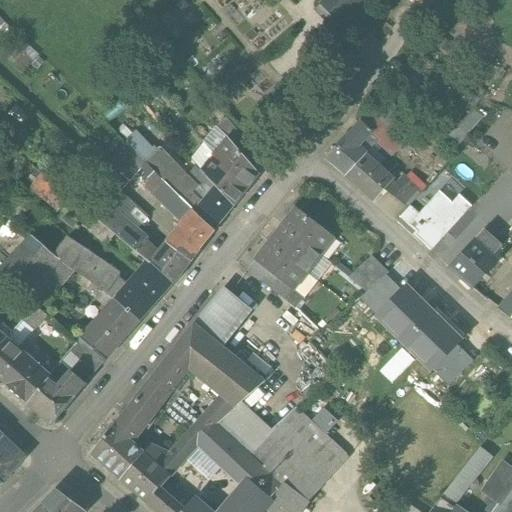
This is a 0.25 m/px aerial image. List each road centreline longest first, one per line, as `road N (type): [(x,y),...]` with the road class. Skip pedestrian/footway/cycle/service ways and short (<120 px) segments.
road 1 (residential): [(305,156),(59,459)]
road 2 (residential): [(511,339),(305,156)]
road 3 (residential): [(428,0),(305,156)]
